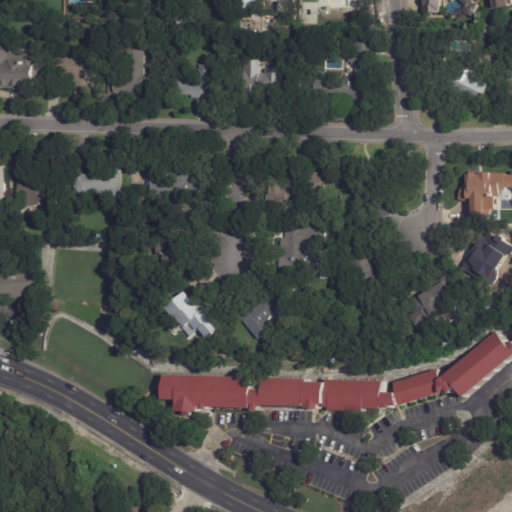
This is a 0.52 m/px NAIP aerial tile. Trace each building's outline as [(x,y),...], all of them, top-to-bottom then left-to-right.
[(247,0),(288,0),(287,8),(271,7),(270,21),(256,19),(257,6),(247,5),(247,0)] [(471,13),(469,8),(471,4),(467,0),(445,0),(445,12),(431,11),(431,5),(429,5),(429,0),(477,0),(478,1),(479,2),(483,4),(477,16),(471,13)] [(511,0),(511,5),(499,10),(496,0),(511,0)] [(495,18),(488,20),(486,13),(493,11),(495,18)] [(118,41),(110,41),(111,31),(119,31),(118,41)] [(247,37),(254,43),(249,48),(243,43),(247,37)] [(359,99),(354,99),(354,95),(317,95),(318,76),(357,77),(357,65),(354,65),(354,63),(351,63),(351,53),(354,53),(354,52),(356,52),(356,41),(375,41),(375,99),(359,99)] [(25,88),(7,87),(7,88),(0,88),(0,44),(12,45),(12,53),(35,54),(35,56),(40,56),(39,81),(37,81),(37,88),(25,88)] [(140,93),(115,93),(115,75),(127,75),(127,51),(146,51),(145,75),(161,76),(161,94),(140,93)] [(95,74),(95,95),(76,95),(77,82),(73,82),(73,91),(51,90),(51,76),(56,76),(56,58),(93,58),(92,74),(95,74)] [(262,63),(262,73),(266,73),(266,69),(284,70),(284,74),(304,74),(303,94),(287,94),(287,97),(271,96),(272,93),(263,93),(263,96),(244,96),(245,60),(262,61),(262,63)] [(198,98),(193,98),(194,95),(177,95),(178,74),(200,74),(200,65),(213,65),(213,75),(227,75),(227,98),(198,98)] [(495,87),(487,106),(442,86),(450,67),(495,87)] [(110,206),(110,195),(76,194),(76,174),(106,175),(106,170),(124,170),(123,207),(110,207),(110,206)] [(153,191),(153,172),(209,172),(209,192),(153,191)] [(275,206),(274,176),(285,176),(285,173),(308,172),(308,173),(324,173),(325,195),(310,196),(310,199),(293,200),(293,206),(275,207),(275,206)] [(393,190),(402,210),(386,218),(377,199),(365,206),(356,188),(384,174),(393,190)] [(501,181),(503,182),(498,196),(505,199),(499,217),(491,214),(488,220),(467,212),(470,202),(458,198),(463,185),(477,190),(477,188),(480,189),(485,175),(501,181)] [(38,178),(58,179),(57,206),(37,205),(38,201),(20,200),(21,182),(31,182),(32,178),(38,178)] [(322,245),(312,245),(312,251),(308,251),(308,261),(320,262),(320,276),(283,275),(284,256),(287,256),(287,251),(284,251),(284,239),(288,239),(288,226),(329,227),(329,245),(322,245)] [(473,270),(477,265),(474,262),(481,255),(480,255),(499,233),(511,244),(511,248),(507,255),(510,259),(503,267),(501,266),(487,283),(473,270)] [(194,273),(167,274),(167,255),(161,255),(161,243),(166,242),(166,237),(193,236),(194,273)] [(374,251),(381,267),(392,263),(398,279),(365,292),(350,255),(372,246),(374,251)] [(36,296),(1,299),(1,297),(0,297),(0,275),(34,273),(36,296)] [(454,303),(445,309),(447,312),(439,317),(436,313),(424,320),(413,303),(425,296),(426,297),(449,282),(460,299),(454,303)] [(261,341),(239,313),(249,306),(252,310),(277,289),(296,314),(286,322),(280,315),(276,318),(277,319),(274,321),(274,320),(272,322),(277,328),(261,341)] [(197,300),(205,309),(208,306),(226,327),(204,346),(197,336),(190,342),(182,333),(188,329),(174,312),(193,295),(197,300)] [(511,359),(472,394),(462,382),(460,384),(462,386),(457,390),(453,386),(448,389),(441,380),(503,327),(511,337),(511,359)] [(441,388),(443,394),(403,406),(403,407),(395,407),(395,409),(389,409),(389,407),(386,407),(386,409),(368,409),(368,413),(331,412),(331,408),(325,408),(325,410),(313,410),(314,405),(310,405),(310,408),(262,406),(262,412),(254,412),(255,406),(253,406),(253,409),(211,408),(211,410),(204,410),(205,408),(202,408),(202,413),(180,412),(180,401),(166,400),(166,375),(251,378),(251,390),(262,390),(262,378),(310,379),(310,383),(326,383),(326,380),(386,382),(385,394),(397,394),(391,383),(436,370),(441,388)]
